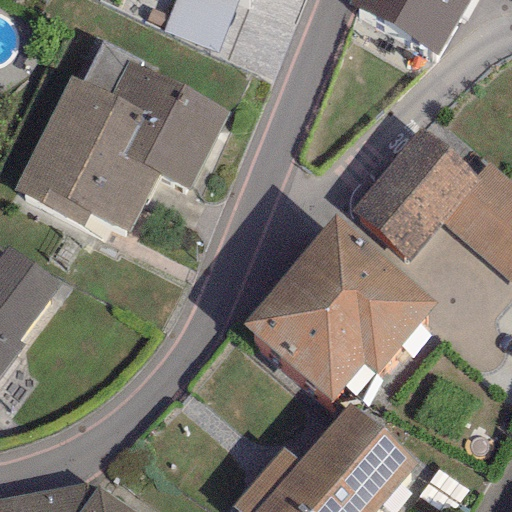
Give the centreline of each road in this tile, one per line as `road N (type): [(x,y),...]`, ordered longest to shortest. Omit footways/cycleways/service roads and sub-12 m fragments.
road 1 (residential): [(511,33),(480,47),(194,344)]
road 2 (unclassified): [(331,0),(194,344)]
road 3 (unclassified): [(194,344),(138,404),(71,450),(0,472)]
